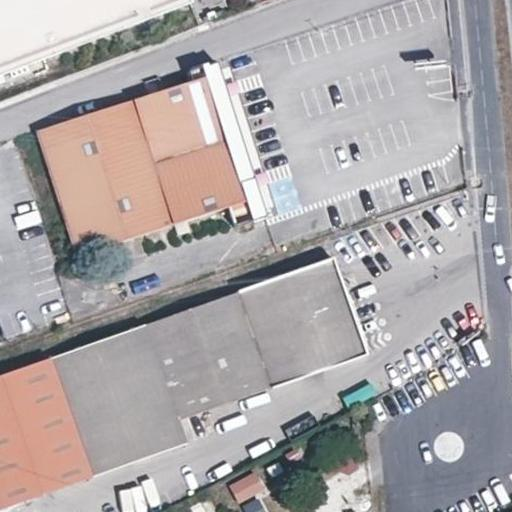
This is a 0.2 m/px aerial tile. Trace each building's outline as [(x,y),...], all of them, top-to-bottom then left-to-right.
[(0,0),(0,68),(182,0),(0,0)] [(190,84),(151,97),(41,133),(48,158),(80,257),(230,208),(236,227),(254,221),(250,208),(241,181),(223,127),(208,76),(204,69),(188,74),(190,84)] [(262,202),(248,156),(239,131),(220,72),(208,76),(223,127),(241,181),(250,208),(262,202)] [(229,298),(145,327),(179,421),(365,356),(349,309),(340,284),(332,262),(229,298)] [(51,361),(93,479),(137,463),(187,445),(179,421),(145,327),(51,361)] [(0,511),(0,510),(93,479),(51,361),(0,378),(0,511)] [(226,483),(237,502),(264,487),(253,468),(226,483)]
